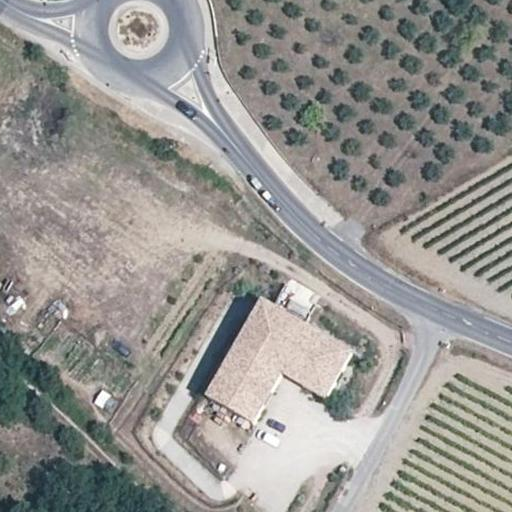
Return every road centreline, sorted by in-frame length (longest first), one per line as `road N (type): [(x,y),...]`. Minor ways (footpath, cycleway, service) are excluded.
road 1 (tertiary): [(449,320),(379,284),(301,224),(214,122)]
road 2 (track): [(0,361),(162,511)]
road 3 (unclassified): [(449,320),(343,511)]
